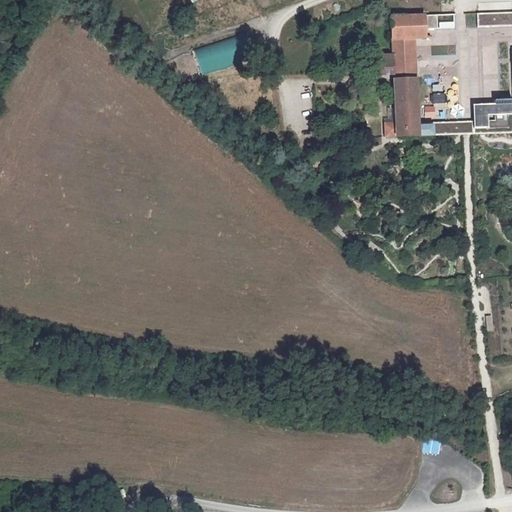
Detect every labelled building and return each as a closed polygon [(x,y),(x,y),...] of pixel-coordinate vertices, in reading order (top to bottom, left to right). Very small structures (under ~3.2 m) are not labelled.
[(511,12),(456,14),(456,34),(466,34),(466,46),(475,46),(475,36),(511,35),(511,36),(511,12)] [(475,129),(475,123),(466,123),(458,123),(420,125),(417,38),(427,38),(427,29),(426,16),(426,13),(391,15),(392,53),(377,54),(377,76),(393,75),(394,108),(388,108),(388,118),(384,119),(385,137),(458,135),(462,134),(467,134),(473,134),(475,134),(475,129)] [(438,29),(437,16),(426,16),(427,29),(438,29)] [(191,49),(198,75),(246,63),(239,37),(191,49)] [(222,71),(212,73),(213,81),(223,79),(222,71)] [(474,106),(475,123),(475,129),(489,129),(488,116),(508,115),(511,115),(511,100),(495,101),(495,105),(474,106)] [(488,116),(489,129),(508,128),(508,115),(488,116)]
